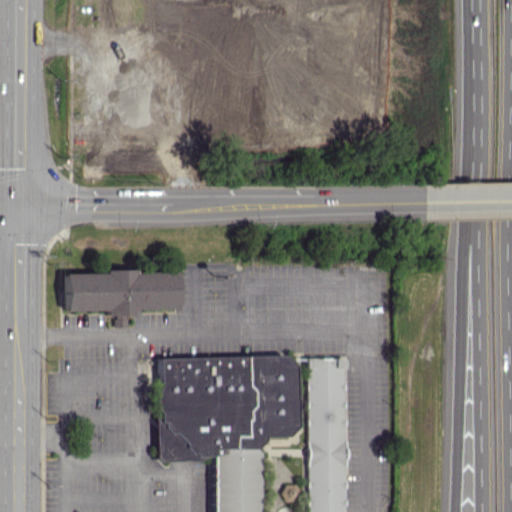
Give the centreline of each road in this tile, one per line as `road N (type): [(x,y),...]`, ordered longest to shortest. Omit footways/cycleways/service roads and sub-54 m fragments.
road 1 (motorway): [(510,511),(510,0)]
road 2 (motorway): [(483,155),(467,238),(452,511)]
road 3 (motorway): [(483,155),(482,511)]
road 4 (primary): [(23,205),(23,0)]
road 5 (primary): [(21,511),(22,324)]
road 6 (primary): [(150,203),(312,200)]
road 7 (motorway): [(480,0),(483,155)]
road 8 (primary): [(23,205),(150,203)]
road 9 (primary): [(392,199),(511,196)]
